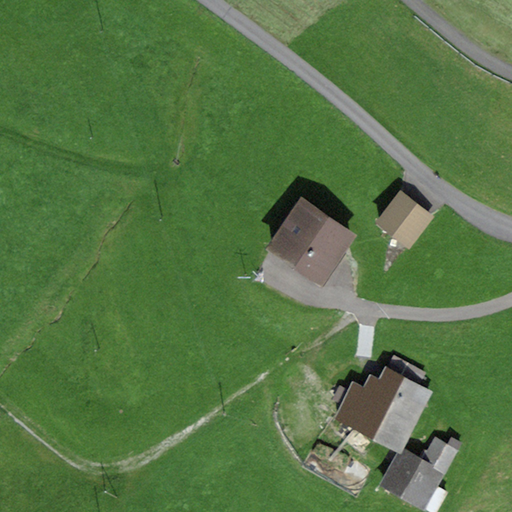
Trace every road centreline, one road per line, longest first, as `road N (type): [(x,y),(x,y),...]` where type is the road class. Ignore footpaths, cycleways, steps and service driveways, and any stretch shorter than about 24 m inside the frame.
road 1 (track): [(0,403),(81,465),(134,462),(221,413),(338,323),(371,308)]
road 2 (unclassified): [(511,229),(454,198),(210,0)]
road 3 (unclassified): [(409,0),(511,72)]
